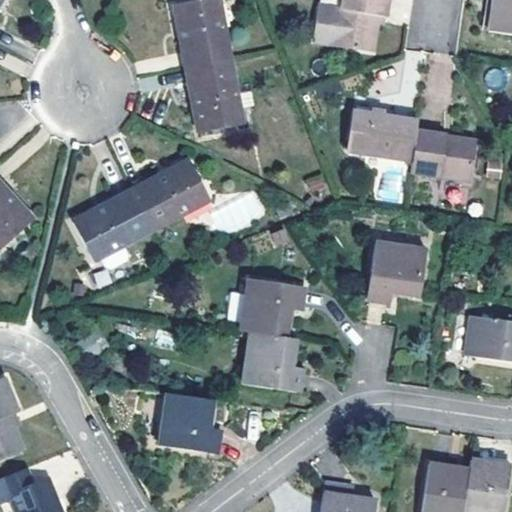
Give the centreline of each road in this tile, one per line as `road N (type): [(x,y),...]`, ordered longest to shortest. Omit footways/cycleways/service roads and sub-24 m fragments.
road 1 (residential): [(211,511),(352,408),(393,403),(511,419)]
road 2 (residential): [(0,342),(33,350),(54,369),(127,511)]
